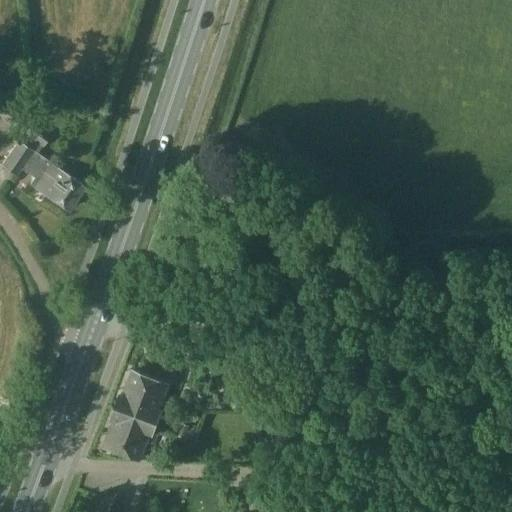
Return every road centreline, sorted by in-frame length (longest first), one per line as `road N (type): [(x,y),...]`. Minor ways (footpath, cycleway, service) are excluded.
road 1 (primary): [(92,330),(202,0)]
road 2 (primary): [(24,511),(92,330)]
road 3 (unclassified): [(0,216),(53,310),(64,323),(92,330)]
